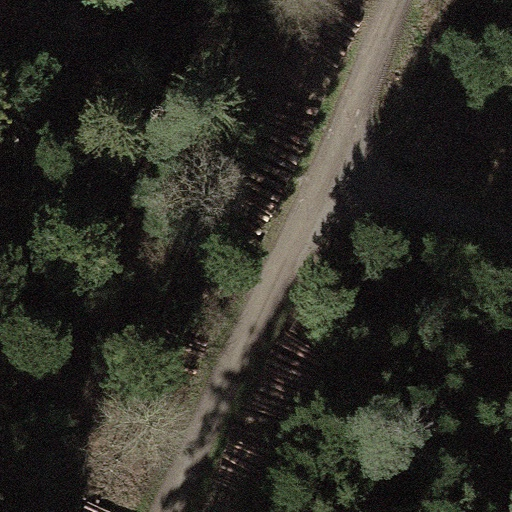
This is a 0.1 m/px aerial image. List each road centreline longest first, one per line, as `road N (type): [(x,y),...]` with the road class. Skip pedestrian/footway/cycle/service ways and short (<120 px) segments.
road 1 (track): [(405,0),(172,511)]
road 2 (track): [(511,243),(332,156)]
